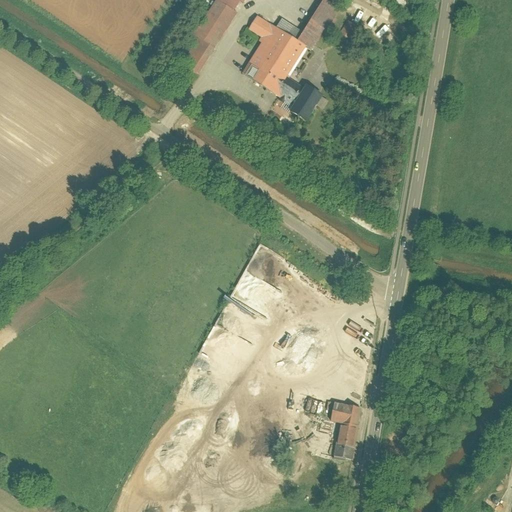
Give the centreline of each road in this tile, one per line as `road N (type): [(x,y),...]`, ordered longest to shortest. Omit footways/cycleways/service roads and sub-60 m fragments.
road 1 (unclassified): [(0,29),(398,301)]
road 2 (secondary): [(398,301),(445,0)]
road 3 (secondary): [(360,511),(398,301)]
